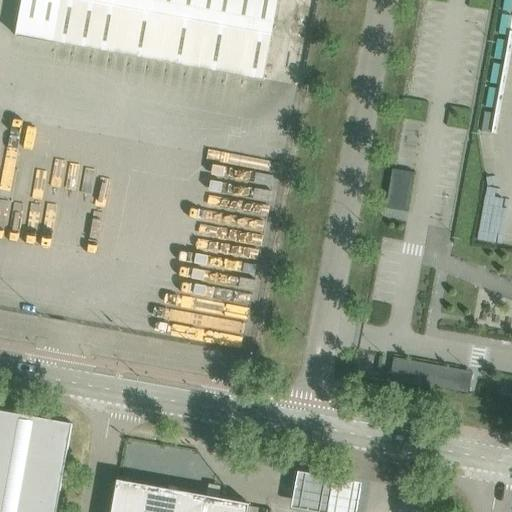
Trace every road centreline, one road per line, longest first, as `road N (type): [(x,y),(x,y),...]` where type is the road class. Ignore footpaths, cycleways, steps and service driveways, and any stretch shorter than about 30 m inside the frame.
road 1 (unclassified): [(307,426),(384,0)]
road 2 (unknown): [(328,308),(402,323),(413,316),(464,0)]
road 3 (tertiary): [(115,391),(307,426)]
road 4 (tertiary): [(307,426),(497,459)]
road 5 (unclassified): [(93,511),(115,391)]
